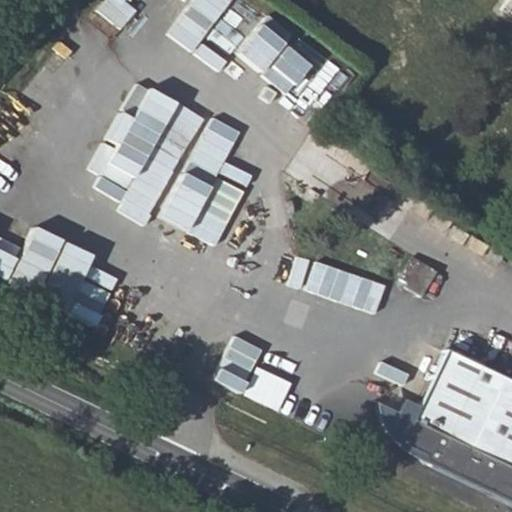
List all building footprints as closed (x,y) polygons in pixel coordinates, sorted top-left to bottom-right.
[(511,0),(497,0),(511,10),(511,0)] [(420,293),(441,254),(416,239),(398,272),(406,277),(403,284),(420,293)] [(13,240),(0,257),(0,273),(16,285),(37,258),(13,240)] [(40,297),(66,307),(78,278),(52,268),(40,297)] [(339,273),(327,299),(349,308),(361,282),(339,273)] [(399,401),(394,412),(394,415),(395,427),(425,462),(495,496),(486,511),(511,511),(511,385),(443,352),(415,409),(399,401)] [(394,415),(394,412),(382,407),(380,412),(382,418),(387,429),(425,462),(395,427),(394,415)]
